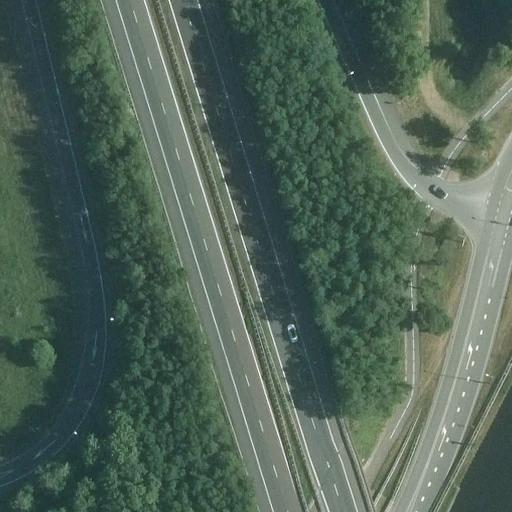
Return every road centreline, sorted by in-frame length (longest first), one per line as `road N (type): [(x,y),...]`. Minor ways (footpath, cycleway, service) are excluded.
road 1 (motorway): [(129,0),(286,511)]
road 2 (motorway): [(339,511),(183,0)]
road 3 (motorway): [(26,0),(92,271),(94,343),(83,398),(63,433),(0,474)]
road 4 (primary): [(410,511),(452,408),(502,217)]
road 5 (motorway): [(502,217),(409,176),(382,135),(323,0)]
road 6 (track): [(470,130),(425,88),(422,0)]
